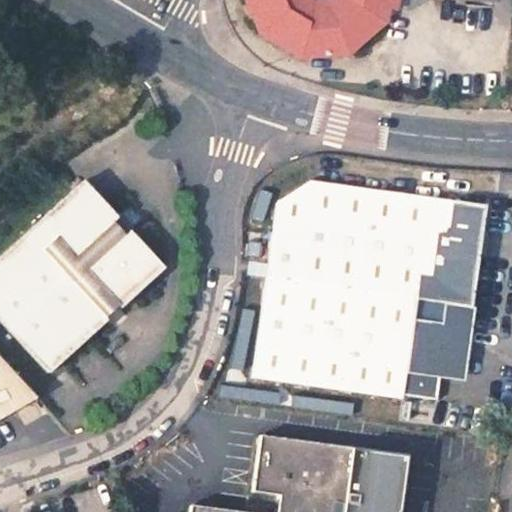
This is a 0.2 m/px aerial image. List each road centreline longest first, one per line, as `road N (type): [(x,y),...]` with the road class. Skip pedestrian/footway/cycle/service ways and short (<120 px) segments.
road 1 (unclassified): [(254,88),(235,152),(211,321),(183,392),(120,449),(0,484)]
road 2 (tertiary): [(511,141),(393,128),(254,88)]
